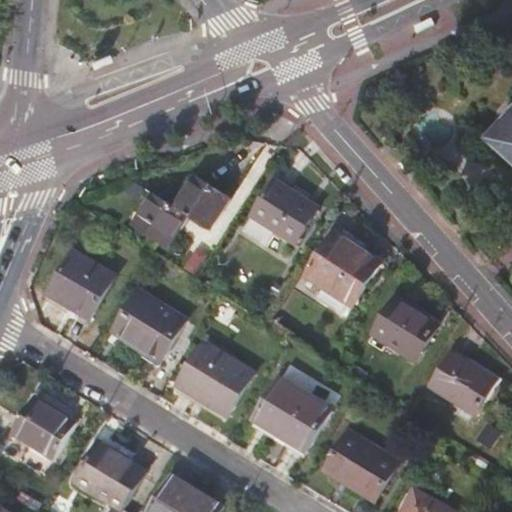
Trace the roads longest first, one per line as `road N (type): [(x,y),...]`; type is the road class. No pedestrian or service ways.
road 1 (residential): [(0,319),(255,481),(290,511)]
road 2 (residential): [(283,57),(511,319)]
road 3 (secondary): [(66,142),(283,57)]
road 4 (residential): [(32,0),(10,158)]
road 5 (residential): [(0,265),(66,142)]
road 6 (secondary): [(283,57),(403,0)]
